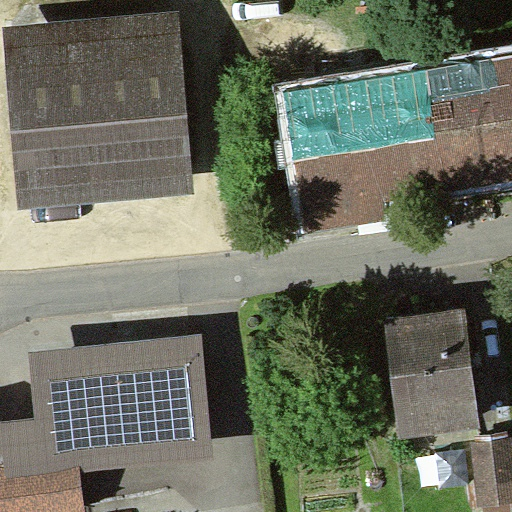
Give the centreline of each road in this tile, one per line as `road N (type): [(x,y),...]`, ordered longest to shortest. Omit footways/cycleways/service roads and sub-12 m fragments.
road 1 (residential): [(0,302),(251,285),(511,239)]
road 2 (unknown): [(251,285),(253,511)]
